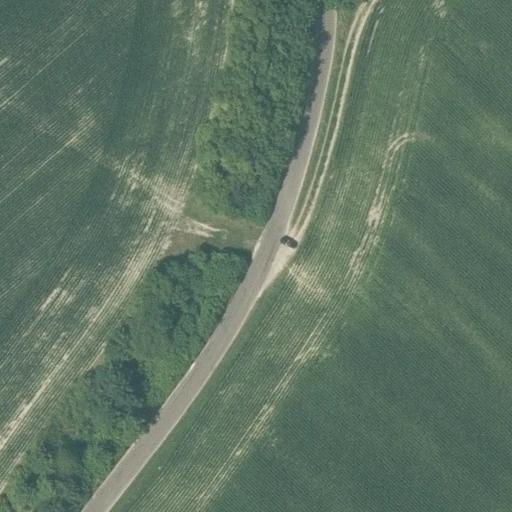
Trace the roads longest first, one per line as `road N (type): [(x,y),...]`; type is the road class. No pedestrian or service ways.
road 1 (unclassified): [(93,511),(213,355),(252,283),(310,114),(326,0)]
road 2 (track): [(352,28),(328,137),(281,260)]
